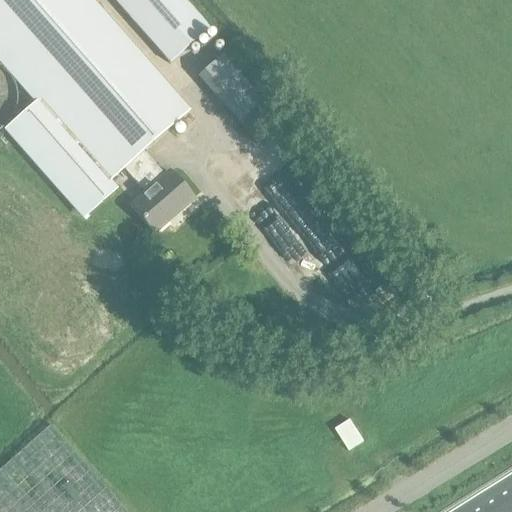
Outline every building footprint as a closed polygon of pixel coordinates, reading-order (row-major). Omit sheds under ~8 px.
[(169,169),(163,174),(143,152),(188,111),(89,0),(0,0),(0,61),(38,104),(7,131),(81,214),(112,187),(109,183),(123,170),(143,192),(126,206),(154,237),(196,201),(169,169)] [(112,0),(168,64),(209,29),(183,0),(112,0)] [(237,123),(262,101),(221,54),(196,76),(237,123)] [(16,104),(16,98),(16,91),(14,84),(11,78),(7,73),(3,68),(0,66),(0,128),(4,126),(8,121),(12,116),(14,110),(16,104)] [(350,421),(334,431),(349,452),(364,443),(350,421)] [(0,511),(125,511),(49,424),(0,467),(0,511)]
